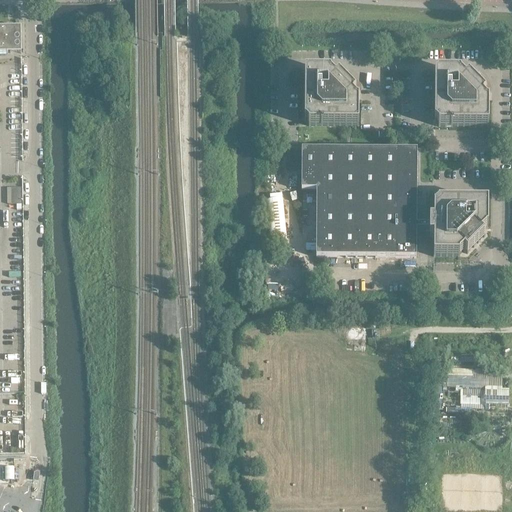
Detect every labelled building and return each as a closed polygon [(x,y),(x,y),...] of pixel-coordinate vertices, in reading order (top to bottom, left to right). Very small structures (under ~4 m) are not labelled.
[(417,184),(417,152),(399,152),(399,149),(351,148),(351,127),(359,127),(359,101),(356,101),(352,97),(356,94),(347,85),(338,76),(335,80),(331,76),(331,73),(305,73),(304,123),(306,123),(309,126),(308,127),(346,127),(346,151),(308,151),(305,151),(302,151),(301,192),(316,192),(316,259),(416,259),(416,232),(429,232),(429,238),(434,238),(434,258),(460,258),(460,255),(463,251),(467,255),(477,245),(485,237),(481,234),(485,230),(488,230),(488,204),(484,204),(438,203),(438,204),(435,207),(434,207),(434,221),(429,221),(429,227),(416,227),(417,184)] [(486,102),(482,98),(486,95),(478,86),(468,77),(465,80),(461,77),(461,74),(435,74),(434,120),(434,124),(435,124),(438,127),(438,128),(489,128),(489,102),(486,102)] [(9,203),(23,203),(23,187),(8,188),(9,203)] [(367,328),(347,328),(348,340),(367,340),(367,328)] [(285,345),(285,361),(290,361),(397,361),(397,344),(285,345)] [(440,357),(431,365),(435,369),(443,360),(440,357)] [(381,372),(369,372),(369,439),(382,438),(381,372)] [(397,372),(385,372),(386,438),(397,438),(397,372)] [(298,373),(286,373),(286,439),(298,439),(298,373)] [(314,373),(302,373),(302,439),(315,439),(314,373)] [(461,409),(447,409),(447,414),(472,414),(472,411),(489,410),(489,407),(507,407),(507,393),(501,393),(501,379),(485,380),(485,374),(474,374),(474,379),(470,379),(470,375),(448,375),(448,394),(462,394),(461,409)] [(438,397),(432,397),(432,408),(437,408),(437,410),(443,410),(443,387),(438,387),(438,397)] [(286,451),(286,468),(398,467),(398,451),(286,451)] [(14,468),(3,469),(3,482),(14,481),(13,471),(14,471),(14,468)]
